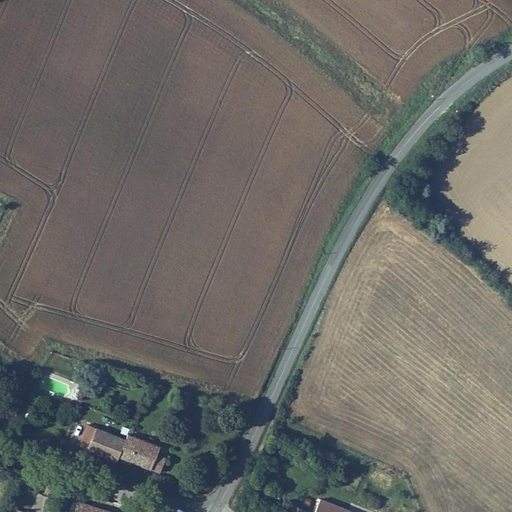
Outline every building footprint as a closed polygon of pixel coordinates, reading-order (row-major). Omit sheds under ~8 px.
[(96,430),(87,427),(78,450),(87,453),(96,430)] [(96,430),(87,453),(116,464),(117,460),(124,441),(96,430)] [(124,441),(117,460),(161,476),(166,464),(156,460),(160,449),(126,436),(124,441)] [(88,501),(78,498),(73,511),(107,511),(86,506),(88,501)] [(347,511),(319,501),(315,511),(347,511)]
